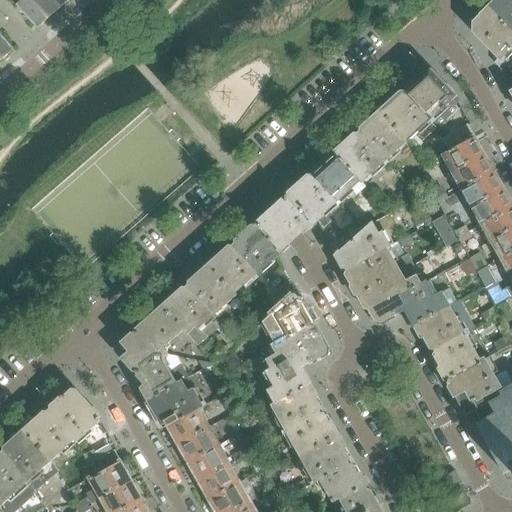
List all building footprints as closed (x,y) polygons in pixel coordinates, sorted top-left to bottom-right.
[(60,9),(51,0),(23,0),(17,6),(37,29),(60,9)] [(70,0),(51,0),(60,9),(70,0)] [(511,0),(498,0),(490,9),(511,29),(511,0)] [(511,29),(490,9),(477,22),(477,34),(500,58),(496,63),(500,67),(511,55),(511,29)] [(0,62),(14,50),(0,33),(0,62)] [(456,97),(445,86),(430,71),(426,70),(408,87),(408,91),(405,94),(401,94),(380,114),(407,143),(456,97)] [(407,143),(380,114),(362,129),(362,133),(358,136),(355,136),(336,153),(363,184),(407,143)] [(450,154),(475,140),(468,127),(448,138),(443,141),(450,154)] [(495,175),(487,160),(475,140),(450,154),(444,157),(443,157),(463,192),(495,175)] [(450,154),(443,141),(437,144),(444,157),(450,154)] [(326,217),(338,205),(361,184),(362,185),(363,184),(336,153),(316,171),(315,175),(311,178),(308,178),(285,199),(285,200),(272,212),(258,224),(271,238),(282,250),(295,238),(309,226),(310,227),(317,221),(323,232),(333,224),(326,217)] [(439,179),(430,167),(419,174),(428,187),(439,179)] [(511,210),(511,205),(506,194),(495,175),(463,192),(483,227),(511,210)] [(416,195),(427,186),(421,180),(411,189),(416,195)] [(403,204),(413,195),(408,189),(398,198),(403,204)] [(428,216),(419,200),(407,207),(416,223),(428,216)] [(511,255),(511,210),(483,227),(502,261),(511,255)] [(370,225),(362,216),(356,222),(364,230),(370,225)] [(457,242),(443,217),(433,223),(446,247),(457,242)] [(336,256),(364,230),(356,222),(351,227),(350,226),(330,244),(336,256)] [(237,295),(278,258),(277,256),(283,251),(282,250),(271,238),(258,224),(258,223),(237,242),(237,245),(235,247),(233,249),(230,248),(211,265),(237,295)] [(345,271),(391,244),(384,231),(379,234),(373,223),(370,225),(364,230),(336,256),(345,271)] [(458,239),(469,233),(465,227),(455,233),(458,239)] [(462,245),(472,239),(469,233),(458,239),(462,245)] [(414,244),(410,236),(400,242),(404,250),(414,244)] [(359,296),(415,266),(408,255),(405,257),(397,243),(392,246),(391,244),(345,271),(359,296)] [(468,258),(460,244),(453,248),(461,262),(468,258)] [(481,252),(470,258),(470,259),(477,271),(488,266),(481,252)] [(511,255),(502,261),(511,278),(511,255)] [(470,259),(461,264),(468,276),(477,271),(470,259)] [(213,324),(210,321),(214,317),(237,295),(211,265),(191,283),(191,287),(187,290),(183,290),(163,308),(183,332),(188,337),(189,336),(199,347),(217,331),(221,335),(219,337),(228,346),(225,348),(225,347),(219,352),(225,359),(234,352),(233,352),(239,346),(226,331),(227,330),(217,320),(213,324)] [(393,303),(421,286),(416,277),(412,270),(416,268),(415,266),(359,296),(375,324),(382,326),(396,318),(394,315),(398,313),(393,303)] [(298,294),(291,281),(283,267),(265,285),(268,289),(266,291),(272,298),(270,299),(278,308),(296,296),(298,294)] [(482,270),(478,272),(483,281),(487,279),(482,270)] [(456,305),(447,290),(436,296),(429,282),(421,286),(393,303),(398,313),(405,309),(416,327),(456,305)] [(274,343),(313,321),(302,301),(299,301),(296,296),(278,308),(263,323),(268,333),(274,343)] [(471,332),(456,305),(416,327),(421,337),(425,337),(431,349),(435,348),(436,351),(471,332)] [(165,348),(183,332),(163,308),(124,343),(130,351),(128,356),(124,359),(141,378),(166,364),(165,363),(165,348)] [(478,327),(500,315),(496,308),(474,320),(478,327)] [(329,350),(313,321),(274,343),(275,344),(262,352),(271,370),(266,373),(274,388),(268,391),(275,405),(310,384),(301,368),(312,362),(314,364),(328,356),(329,350)] [(498,353),(511,345),(511,335),(510,332),(506,325),(499,329),(504,338),(494,345),(498,353)] [(486,359),(471,332),(436,351),(437,353),(433,358),(447,382),(486,359)] [(242,364),(235,353),(224,362),(230,371),(242,364)] [(502,390),(494,376),(498,373),(490,357),(486,359),(447,382),(466,416),(477,410),(504,394),(502,390)] [(178,384),(166,364),(141,378),(147,385),(143,389),(162,424),(166,422),(168,426),(204,406),(194,390),(189,392),(183,381),(178,384)] [(245,384),(240,374),(234,377),(239,387),(245,384)] [(320,409),(315,399),(317,396),(310,384),(275,405),(271,406),(300,458),(339,436),(327,415),(321,416),(318,412),(320,409)] [(511,384),(502,390),(504,394),(477,410),(483,420),(476,424),(505,475),(506,474),(505,471),(511,467),(511,384)] [(100,418),(75,391),(71,390),(52,407),(52,411),(48,414),(45,414),(26,431),(52,462),(74,443),(75,444),(78,442),(76,441),(100,419),(100,418)] [(250,417),(254,409),(246,405),(242,414),(250,417)] [(204,408),(204,406),(168,426),(179,444),(210,427),(201,410),(204,408)] [(240,425),(234,415),(224,420),(228,426),(234,428),(240,425)] [(220,445),(211,428),(210,427),(179,444),(189,463),(220,445)] [(17,511),(36,495),(29,483),(30,481),(37,492),(58,473),(52,462),(26,431),(6,449),(6,453),(2,456),(0,455),(0,506),(2,506),(5,511),(17,511)] [(347,463),(349,460),(343,450),(345,447),(339,436),(300,458),(315,485),(321,481),(333,502),(341,497),(343,501),(344,500),(364,488),(365,488),(367,485),(356,466),(349,467),(347,463)] [(255,451),(250,442),(236,449),(241,459),(255,451)] [(231,465),(220,445),(189,463),(200,482),(231,465)] [(120,463),(114,453),(114,452),(93,464),(98,473),(99,475),(120,463)] [(266,469),(262,462),(253,466),(257,474),(266,469)] [(99,499),(131,481),(120,463),(99,475),(98,473),(88,479),(94,491),(87,495),(88,498),(75,505),(79,511),(92,504),(91,503),(99,499)] [(241,483),(231,465),(200,482),(210,500),(241,483)] [(270,476),(279,471),(276,466),(267,472),(270,476)] [(462,483),(455,471),(449,475),(448,475),(454,488),(456,487),(462,483)] [(276,488),(271,479),(261,485),(266,494),(276,488)] [(216,511),(232,511),(257,498),(247,480),(242,483),(241,483),(210,500),(216,511)] [(123,511),(142,501),(141,500),(131,481),(99,499),(106,511),(123,511)] [(307,488),(303,482),(297,486),(301,492),(307,488)] [(381,511),(371,492),(366,492),(364,488),(344,500),(345,500),(351,511),(381,511)] [(257,511),(252,502),(258,499),(257,498),(232,511),(257,511)] [(76,511),(77,511),(71,501),(61,507),(63,511),(76,511)] [(147,511),(142,501),(123,511),(147,511)]
